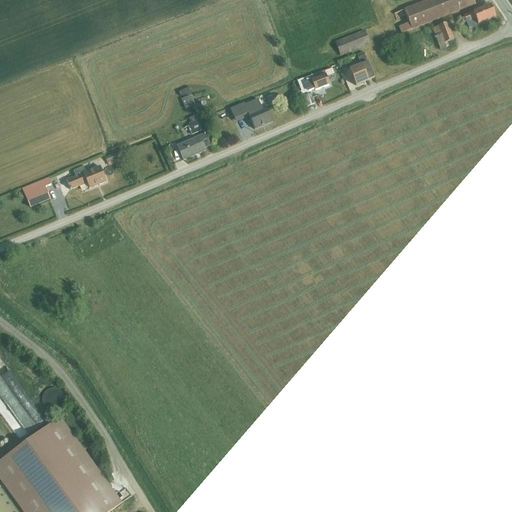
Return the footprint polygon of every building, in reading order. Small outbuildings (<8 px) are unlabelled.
[(401,34),(475,5),(472,0),(429,0),(393,15),(401,34)] [(495,17),(490,5),(464,16),(469,28),(495,17)] [(454,40),(447,23),(432,29),(433,31),(430,32),(432,36),(428,38),(428,40),(435,37),(440,50),(446,48),(448,47),(447,43),(454,40)] [(365,30),(334,43),(339,55),(341,54),(370,42),(365,30)] [(353,72),(358,84),(376,76),(371,64),(353,72)] [(323,69),(304,77),(309,89),(328,81),(323,69)] [(182,98),(192,94),(189,88),(179,92),(182,98)] [(183,98),(185,108),(195,106),(193,96),(183,98)] [(312,103),(306,96),(299,101),(304,109),(312,103)] [(272,119),(259,97),(249,102),(253,108),(242,114),(252,131),(272,119)] [(239,103),(228,107),(230,113),(241,109),(239,103)] [(181,146),(186,157),(213,145),(203,122),(190,127),(196,140),(181,146)] [(108,180),(99,161),(69,176),(75,187),(86,181),(90,188),(108,180)] [(51,196),(46,184),(27,193),(32,205),(51,196)] [(11,406),(25,397),(6,370),(0,373),(0,377),(7,388),(1,392),(11,406)] [(0,511),(19,511),(0,484),(0,511)]
